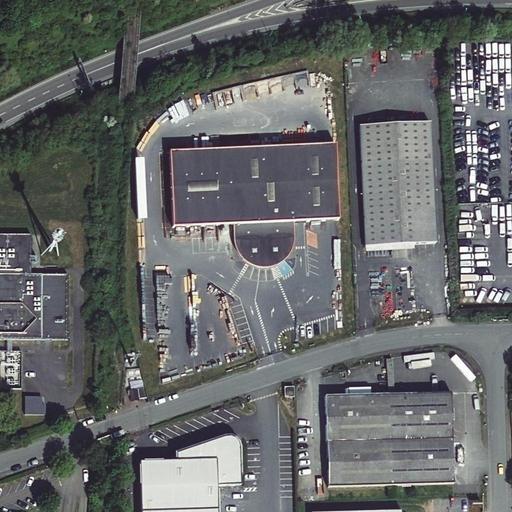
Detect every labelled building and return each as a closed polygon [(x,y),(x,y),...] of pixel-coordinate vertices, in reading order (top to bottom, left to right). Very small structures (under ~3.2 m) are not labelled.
[(414,246),(433,245),(428,125),(358,127),(364,248),(414,246)] [(168,152),(172,227),(236,224),(237,239),(239,241),(244,245),(250,247),(256,249),(263,249),(269,248),(274,247),(279,245),(285,241),(289,236),(289,222),(338,219),(334,144),(168,152)] [(29,234),(0,234),(0,339),(66,340),(66,274),(29,274),(29,234)] [(414,246),(364,248),(364,257),(415,256),(414,246)] [(292,389),(283,389),(283,400),(292,400),(292,389)] [(450,394),(324,397),(326,486),(452,484),(450,394)] [(38,399),(23,399),(23,417),(42,417),(42,407),(38,407),(38,399)] [(218,511),(217,486),(241,485),(240,446),(238,441),(235,438),(230,436),(225,437),(177,454),(178,462),(141,462),(142,511),(218,511)]
